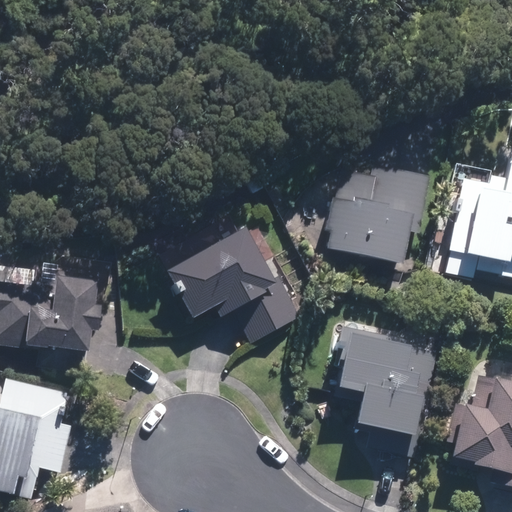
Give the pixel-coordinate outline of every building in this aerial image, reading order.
[(511,156),(507,180),(492,176),(490,185),(465,179),(450,251),(478,257),(476,270),(511,277),(511,156)] [(328,250),(404,265),(410,232),(420,235),(432,177),(373,166),(371,175),(342,170),(336,200),(332,199),(326,230),(331,231),(328,250)] [(274,279),(247,229),(167,273),(193,320),(216,307),(221,318),(233,311),(251,344),(300,317),(278,277),(274,279)] [(96,306),(99,283),(94,282),(95,276),(57,271),(55,285),(37,283),(31,287),(0,283),(0,346),(39,352),(36,368),(82,373),(85,352),(90,352),(92,331),(99,332),(102,307),(96,306)] [(431,387),(437,353),(408,347),(410,340),(343,327),(335,366),(345,367),(340,389),(365,394),(359,425),(371,428),(367,447),(414,458),(426,407),(423,406),(424,398),(417,396),(419,384),(431,387)] [(496,380),(479,376),(472,407),(466,406),(455,403),(447,442),(457,445),(454,458),(476,464),(475,466),(495,471),(493,483),(511,487),(511,382),(496,379),(496,380)] [(0,491),(32,499),(39,468),(61,473),(72,426),(60,424),(64,406),(4,392),(0,410),(0,491)]
